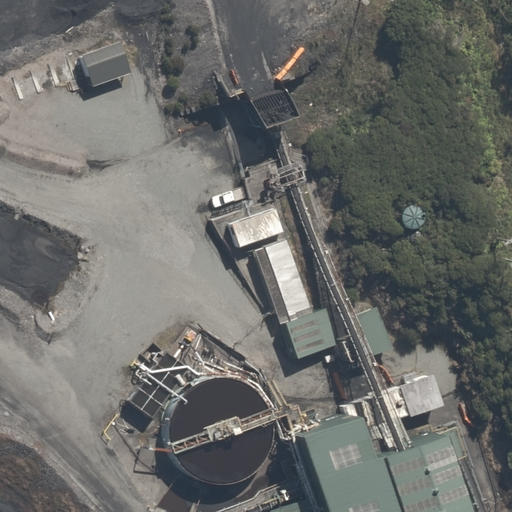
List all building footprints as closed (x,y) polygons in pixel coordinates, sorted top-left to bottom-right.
[(120,43),(82,56),(89,77),(127,64),(120,43)] [(79,57),(10,79),(17,102),(86,80),(79,57)] [(277,199),(216,220),(219,228),(229,224),(236,244),(231,246),(234,255),(254,248),(293,356),(315,350),(314,307),(277,199)] [(380,305),(351,313),(362,359),(391,352),(380,305)] [(179,378),(156,361),(128,399),(151,416),(179,378)] [(169,449),(171,453),(178,463),(179,464),(183,468),(186,471),(190,473),(194,475),(199,477),(203,479),(208,480),(212,481),(217,481),(222,481),(227,480),(231,479),(236,478),(240,476),(244,474),(248,472),(252,469),(256,466),(259,463),(262,459),(264,455),(267,451),(269,447),(270,442),(271,438),(272,433),(272,428),(272,423),(272,419),(271,414),(269,410),(268,405),(266,401),(263,397),(260,393),(257,390),(254,386),(250,383),(246,381),(242,379),(238,377),(233,375),(229,374),(224,373),(219,373),(215,373),(210,374),(205,375),(201,376),(196,378),(192,380),(188,382),(184,385),(181,388),(178,391),(175,395),(172,399),(170,403),(168,407),(166,412),(165,417),(165,421),(164,426),(164,431),(165,435),(166,440),(167,444),(169,449)] [(343,406),(280,430),(311,511),(367,511),(382,506),(343,406)] [(428,423),(368,444),(363,446),(386,511),(453,511),(455,511),(437,458),(461,449),(451,420),(429,428),(428,423)]
